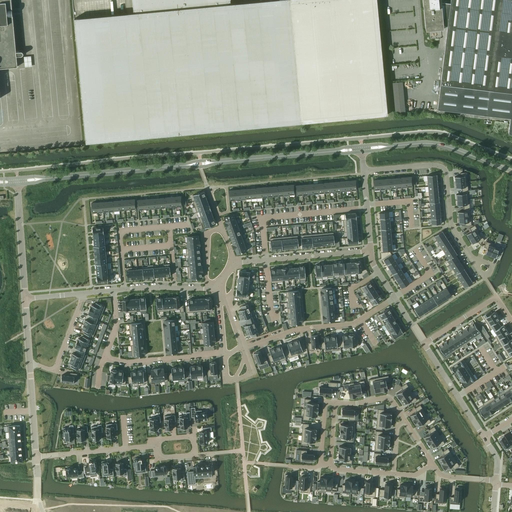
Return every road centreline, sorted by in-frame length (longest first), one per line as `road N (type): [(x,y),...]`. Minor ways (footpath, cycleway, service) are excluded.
road 1 (residential): [(364,171),(443,168),(451,224),(471,257)]
road 2 (residential): [(394,297),(353,324),(297,329),(242,349)]
road 3 (residential): [(36,456),(25,298)]
road 4 (unclassified): [(44,178),(188,165)]
road 5 (residential): [(235,264),(371,250)]
road 6 (unclassified): [(387,146),(434,144),(511,171)]
road 7 (unclassified): [(211,163),(337,151)]
road 8 (residential): [(225,353),(104,356)]
road 9 (residential): [(156,446),(36,456)]
